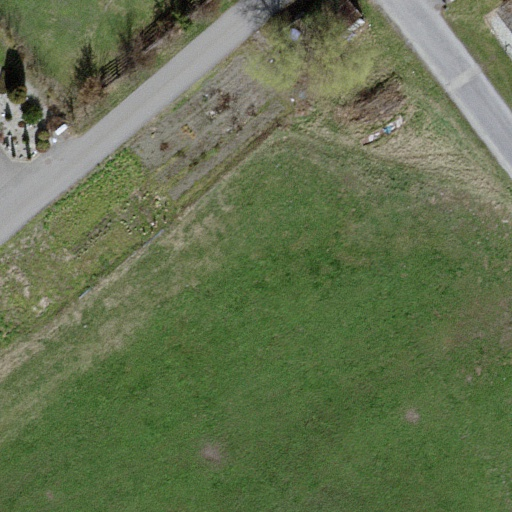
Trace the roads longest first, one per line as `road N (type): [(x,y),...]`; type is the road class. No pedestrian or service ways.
road 1 (residential): [(0,227),(270,0)]
road 2 (residential): [(388,0),(511,155)]
